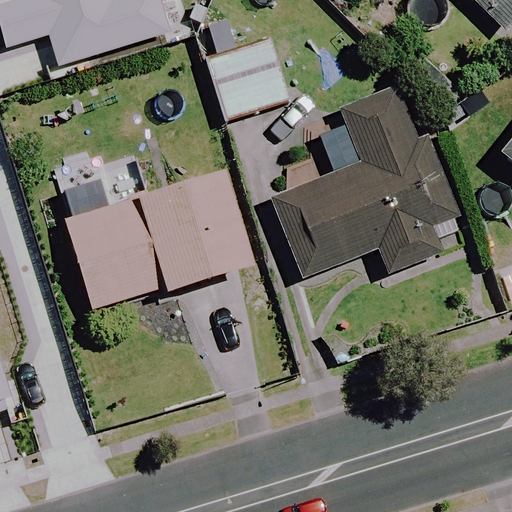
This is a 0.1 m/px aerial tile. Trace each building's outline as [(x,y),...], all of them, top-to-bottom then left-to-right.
[(28,0),(0,8),(0,37),(5,53),(47,40),(57,72),(169,37),(157,0),(118,0),(113,1),(113,0),(28,0)] [(511,29),(511,0),(467,0),(505,37),(511,29)] [(287,105),(267,42),(205,62),(225,125),(287,105)] [(416,145),(394,91),(337,114),(359,167),(268,203),(301,284),(377,254),(387,279),(440,258),(430,233),(458,222),(426,141),(416,145)] [(511,142),(498,160),(511,171),(511,142)] [(251,275),(222,178),(62,226),(90,316),(161,294),(164,302),(251,275)]
